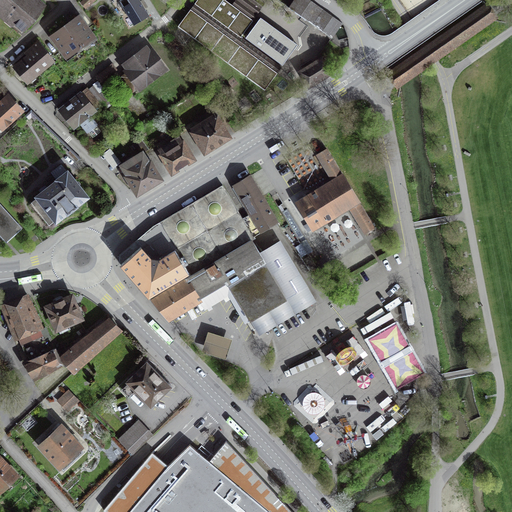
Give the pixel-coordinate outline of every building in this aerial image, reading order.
[(0,0),(0,13),(21,32),(44,6),(36,0),(0,0)] [(151,16),(140,0),(118,0),(119,0),(135,26),(151,16)] [(253,20),(225,0),(197,0),(178,26),(265,90),(281,67),(240,37),(253,20)] [(294,0),(288,8),(332,38),(342,24),(308,0),(294,0)] [(491,10),(485,2),(386,72),(392,80),(398,88),(408,81),(417,74),(497,18),(491,10)] [(79,18),(65,27),(80,48),(94,38),(79,18)] [(68,56),(80,48),(65,27),(53,36),(68,56)] [(52,61),(39,45),(14,64),(27,81),(52,61)] [(152,53),(150,54),(146,50),(123,68),(127,73),(122,76),(133,91),(139,86),(140,87),(164,69),(152,53)] [(322,58),(300,72),(309,87),(332,73),(322,58)] [(112,64),(97,76),(105,86),(114,79),(110,74),(116,69),(112,64)] [(75,127),(105,104),(109,108),(119,101),(112,90),(102,99),(95,89),(62,111),(75,127)] [(0,103),(0,124),(0,125),(3,128),(21,112),(7,97),(0,103)] [(206,154),(231,138),(215,117),(192,130),(206,154)] [(174,174),(195,160),(181,137),(160,151),(174,174)] [(314,228),(349,207),(365,233),(374,227),(326,149),(317,155),(333,181),(298,202),(314,228)] [(112,150),(105,155),(115,167),(122,161),(112,150)] [(137,193),(161,179),(150,162),(149,163),(143,152),(121,165),(128,176),(127,177),(137,193)] [(77,205),(88,197),(68,171),(56,180),(57,180),(36,196),(37,198),(32,202),(49,224),(54,220),(56,222),(67,213),(68,214),(78,206),(77,205)] [(278,222),(251,177),(233,188),(249,215),(243,219),(254,237),(278,222)] [(188,273),(190,277),(251,241),(255,239),(254,237),(243,219),(223,185),(153,226),(119,255),(119,262),(128,272),(127,272),(141,287),(149,296),(188,273)] [(0,232),(6,239),(19,227),(0,206),(0,232)] [(231,288),(250,320),(307,287),(280,242),(259,254),(251,241),(190,277),(186,279),(197,297),(207,292),(210,295),(224,286),(231,288)] [(199,300),(197,297),(186,279),(154,298),(170,317),(199,300)] [(81,318),(72,296),(63,299),(63,298),(55,302),(55,303),(47,306),(57,329),(58,328),(60,333),(70,328),(68,324),(81,318)] [(43,328),(29,297),(6,307),(18,337),(40,329),(43,328)] [(74,372),(120,330),(109,318),(61,357),(74,372)] [(23,349),(45,339),(40,329),(18,337),(23,349)] [(232,338),(209,331),(204,346),(203,350),(226,357),(227,353),(232,338)] [(45,339),(23,349),(28,360),(50,351),(45,339)] [(62,363),(55,348),(50,351),(28,360),(26,361),(35,377),(62,363)] [(151,404),(169,387),(147,364),(122,389),(129,396),(136,389),(151,404)] [(68,411),(79,400),(69,390),(58,401),(68,411)] [(152,435),(138,420),(118,439),(133,454),(152,435)] [(40,446),(64,470),(85,450),(61,426),(40,446)] [(190,445),(168,466),(159,458),(152,452),(104,510),(107,511),(284,511),(288,508),(226,441),(211,458),(212,459),(210,462),(190,445)] [(16,475),(0,458),(0,489),(1,491),(16,475)]
